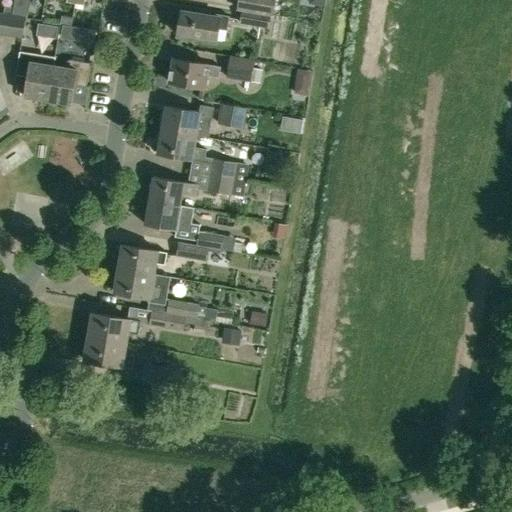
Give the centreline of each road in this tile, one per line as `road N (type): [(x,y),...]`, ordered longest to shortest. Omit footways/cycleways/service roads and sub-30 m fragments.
road 1 (residential): [(13,511),(25,426),(21,276)]
road 2 (residential): [(21,276),(91,220),(117,134)]
road 3 (residential): [(117,134),(141,0)]
road 4 (tertiary): [(383,511),(511,476)]
road 5 (residential): [(117,134),(18,117),(0,129)]
